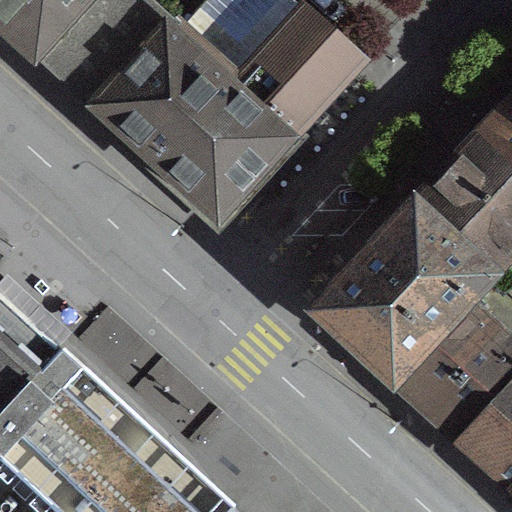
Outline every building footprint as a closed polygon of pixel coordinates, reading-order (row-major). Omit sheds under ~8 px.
[(0,0),(0,31),(32,61),(35,58),(86,0),(0,0)] [(142,0),(86,0),(35,58),(215,221),(358,65),(286,0),(208,0),(179,33),(142,0)] [(511,175),(511,102),(475,142),(511,175)] [(511,175),(475,142),(409,212),(489,284),(511,259),(511,175)] [(409,212),(312,316),(388,385),(452,316),(456,319),(466,308),(489,284),(409,212)] [(0,511),(228,511),(68,364),(59,356),(0,300),(0,511)] [(511,349),(466,308),(456,319),(452,316),(388,385),(391,388),(392,386),(441,431),(459,447),(510,494),(509,495),(511,497),(511,349)]
